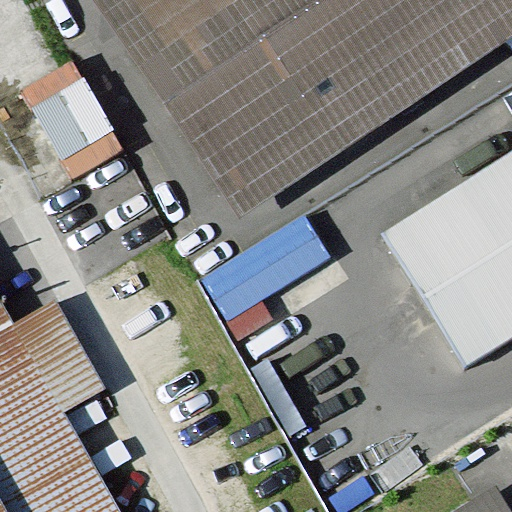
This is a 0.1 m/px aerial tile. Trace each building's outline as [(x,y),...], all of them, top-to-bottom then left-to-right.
[(511,12),(511,0),(131,0),(108,16),(235,201),(511,12)] [(86,58),(33,76),(66,167),(118,148),(86,58)] [(511,160),(384,239),(464,369),(511,340),(511,160)] [(280,316),(267,290),(333,256),(311,212),(203,267),(239,336),(280,316)] [(0,511),(111,511),(58,418),(102,392),(53,306),(9,330),(0,314),(0,511)] [(511,511),(511,493),(509,489),(472,511),(511,511)]
